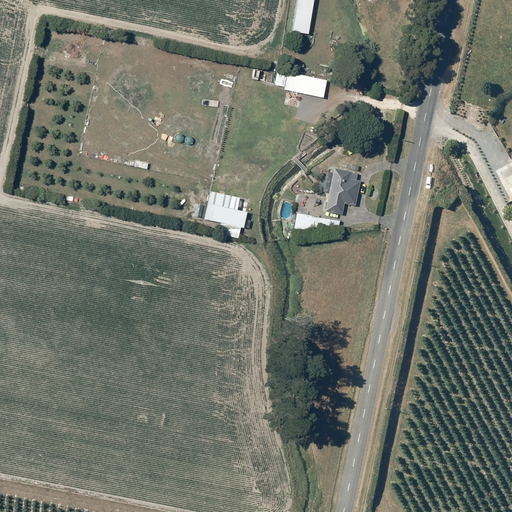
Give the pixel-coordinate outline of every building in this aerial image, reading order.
[(314,3),(297,0),(292,32),(309,34),(314,3)] [(323,84),(324,79),(287,71),(287,69),(278,67),(275,85),(284,87),(283,89),(323,97),(326,84),(323,84)] [(333,178),(325,177),(320,176),(317,193),(322,194),(322,192),(329,193),(326,212),(342,214),(344,204),(355,205),(359,181),(356,180),(358,172),(334,169),(333,178)] [(240,198),(210,191),(204,219),(220,222),(219,230),(225,232),(225,235),(238,238),(241,227),(244,228),(247,212),(238,210),(240,198)] [(297,214),(295,229),(338,235),(340,220),(297,214)]
